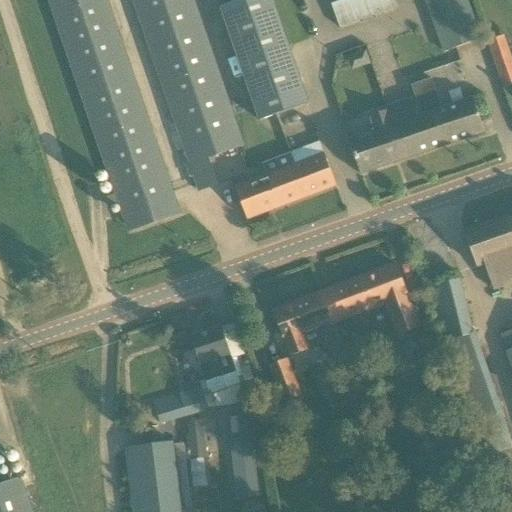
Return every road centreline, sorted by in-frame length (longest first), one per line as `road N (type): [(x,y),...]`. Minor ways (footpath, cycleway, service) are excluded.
road 1 (unclassified): [(103,312),(511,173)]
road 2 (unclassified): [(1,0),(103,312)]
